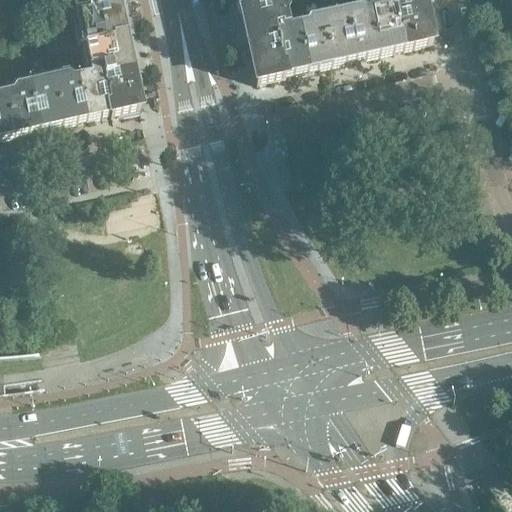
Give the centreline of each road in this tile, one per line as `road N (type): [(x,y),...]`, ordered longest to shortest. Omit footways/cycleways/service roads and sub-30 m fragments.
road 1 (tertiary): [(298,365),(244,245),(202,80),(176,15)]
road 2 (tertiary): [(176,15),(201,202),(259,375)]
road 3 (secondary): [(0,462),(84,457),(280,415)]
road 4 (secondary): [(259,375),(0,429)]
road 5 (secondary): [(511,319),(298,365)]
road 6 (residential): [(472,77),(279,120)]
road 7 (residential): [(511,232),(472,77)]
road 8 (secondary): [(392,495),(404,430),(448,378)]
road 9 (residential): [(126,154),(0,182)]
road 10 (secondary): [(323,403),(448,378)]
road 11 (secondary): [(280,415),(359,511)]
